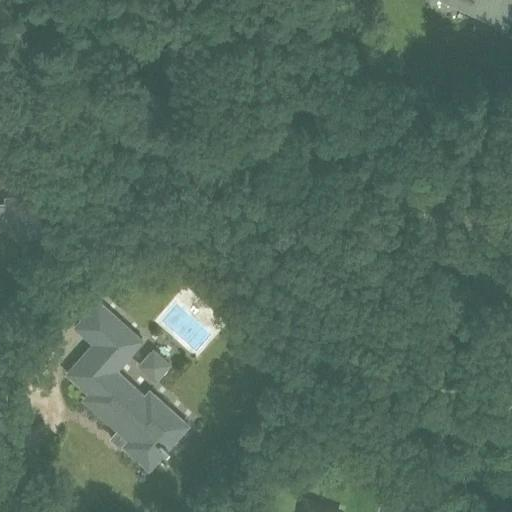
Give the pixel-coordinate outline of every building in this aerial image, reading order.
[(511,0),(452,0),(506,25),(511,12),(511,0)] [(0,223),(20,222),(20,226),(38,225),(35,194),(8,196),(9,202),(0,203),(0,223)] [(91,283),(104,294),(123,273),(109,261),(91,283)] [(128,287),(108,306),(124,322),(144,302),(128,287)] [(122,443),(148,467),(187,424),(150,390),(144,395),(115,369),(142,340),(98,300),(75,326),(94,342),(67,372),(89,392),(84,397),(128,437),(122,443)] [(160,398),(183,398),(183,383),(160,383),(160,398)] [(399,511),(416,511),(422,498),(393,487),(387,503),(401,508),(399,511)] [(342,511),(344,508),(310,498),(305,511),(342,511)]
